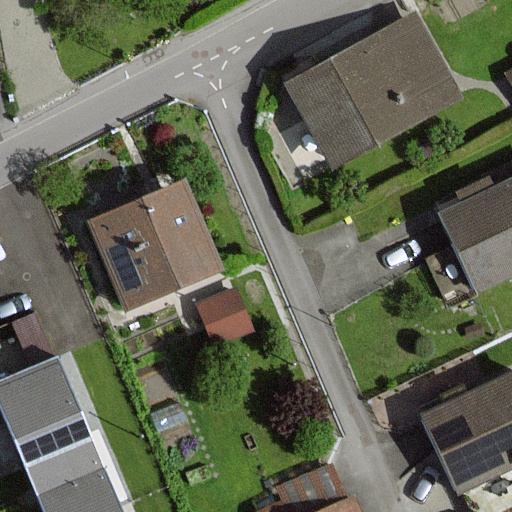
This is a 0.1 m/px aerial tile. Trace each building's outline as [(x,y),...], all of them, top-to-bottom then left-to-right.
[(416,23),(296,88),(335,159),(455,95),(416,23)] [(511,181),(445,214),(481,286),(511,270),(511,181)] [(186,187),(96,225),(129,302),(219,264),(186,187)] [(241,281),(204,296),(219,333),(256,318),(241,281)] [(56,367),(0,391),(0,395),(43,496),(50,511),(118,511),(101,471),(56,367)] [(511,380),(459,404),(431,417),(462,486),(511,464),(511,380)] [(357,511),(353,502),(327,511),(357,511)]
